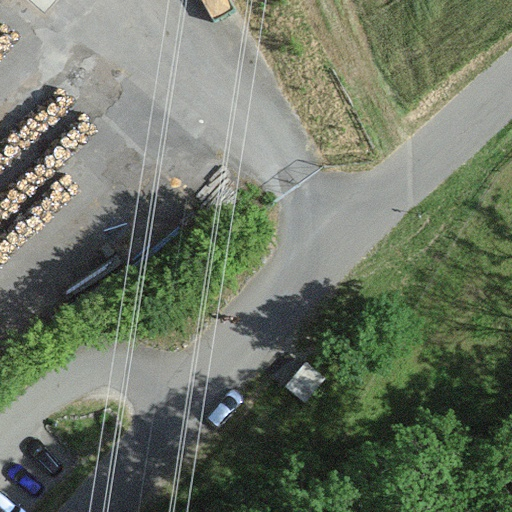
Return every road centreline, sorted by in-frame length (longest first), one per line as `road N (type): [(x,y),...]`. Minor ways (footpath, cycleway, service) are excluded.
road 1 (unclassified): [(117,511),(419,172),(511,86)]
road 2 (unknown): [(377,220),(117,0)]
